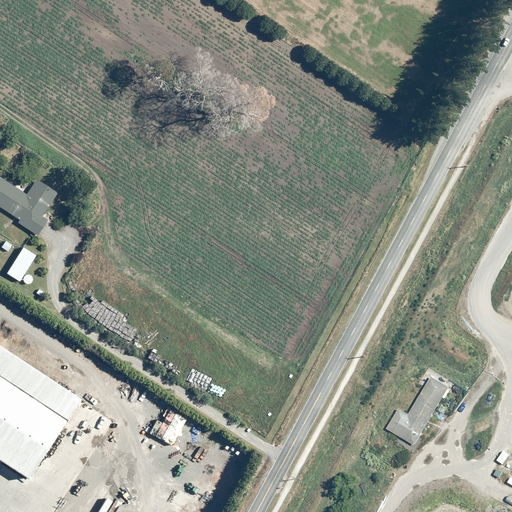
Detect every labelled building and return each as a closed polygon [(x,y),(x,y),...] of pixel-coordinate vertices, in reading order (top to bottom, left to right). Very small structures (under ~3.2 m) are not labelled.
[(20,183),(16,188),(3,180),(0,184),(0,207),(19,220),(17,223),(37,236),(47,220),(41,217),(57,193),(36,179),(33,184),(28,181),(25,186),(20,183)] [(19,282),(25,272),(35,256),(22,248),(6,274),(19,282)] [(0,347),(0,460),(26,478),(77,399),(0,347)] [(394,442),(398,435),(415,446),(451,389),(432,378),(409,415),(400,409),(388,429),(391,431),(387,437),(394,442)] [(502,427),(492,423),(487,436),(497,440),(502,427)]
